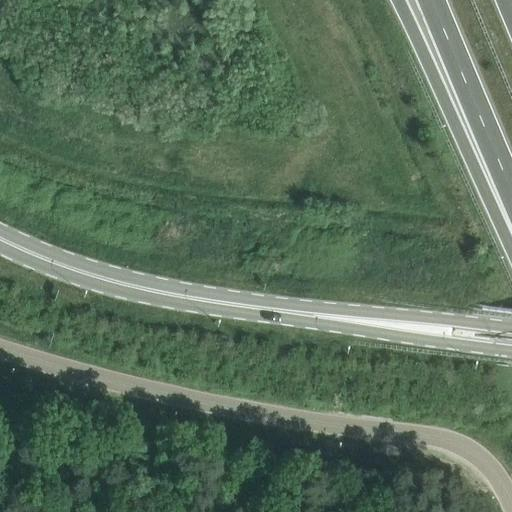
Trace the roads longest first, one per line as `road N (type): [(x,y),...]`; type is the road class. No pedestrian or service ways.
road 1 (unclassified): [(511,507),(496,477),(447,440),(165,394),(0,348)]
road 2 (tertiary): [(397,320),(114,281),(0,235)]
road 3 (trunk): [(398,0),(511,256)]
road 4 (trunk): [(428,0),(511,207)]
